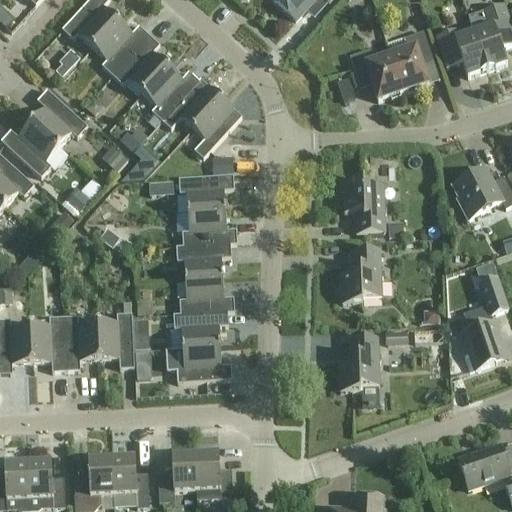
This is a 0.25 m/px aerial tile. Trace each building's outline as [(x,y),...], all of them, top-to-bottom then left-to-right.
[(25,0),(36,9),(44,0),(25,0)] [(92,52),(118,24),(103,11),(110,4),(105,0),(93,0),(62,34),(73,44),(78,39),(92,52)] [(334,0),(274,0),(272,3),(296,25),(318,0),(322,0),(329,6),(334,0)] [(0,8),(0,25),(8,33),(17,23),(0,8)] [(474,36),(487,75),(507,68),(502,53),(511,49),(511,30),(504,8),(469,20),(474,36)] [(118,24),(92,52),(107,65),(102,70),(113,80),(149,40),(139,30),(132,38),(118,24)] [(487,75),(474,36),(458,42),(455,34),(436,41),(447,72),(462,67),(468,82),(487,75)] [(390,59),(403,97),(429,89),(422,68),(433,64),(423,36),(389,47),(392,59),(390,59)] [(142,98),(168,70),(153,57),(160,49),(149,40),(113,80),(123,90),(128,84),(142,98)] [(403,97),(390,59),(374,65),(370,54),(350,61),(359,89),(371,85),(378,106),(403,97)] [(61,68),(55,74),(61,80),(68,74),(61,68)] [(161,125),(198,85),(189,76),(182,83),(168,70),(142,98),(157,111),(152,116),(161,125)] [(193,133),(221,102),(201,83),(199,85),(198,85),(161,125),(171,134),(181,122),(193,133)] [(336,88),(342,106),(354,102),(348,84),(336,88)] [(32,127),(59,152),(72,137),(77,142),(88,131),(47,94),(37,105),(45,112),(32,127)] [(94,118),(102,109),(94,102),(86,111),(94,118)] [(221,102),(193,133),(205,144),(194,155),(203,163),(242,121),(221,102)] [(11,135),(1,146),(41,182),(51,171),(56,175),(69,161),(59,152),(32,127),(18,141),(11,135)] [(128,137),(121,144),(134,155),(146,141),(138,134),(132,141),(128,137)] [(117,176),(128,164),(111,150),(101,162),(117,176)] [(0,205),(6,211),(19,197),(24,201),(34,190),(0,159),(0,205)] [(493,187),(485,172),(452,190),(459,202),(457,203),(468,225),(502,207),(506,214),(511,210),(511,196),(504,181),(493,187)] [(188,217),(225,215),(224,195),(234,194),(233,180),(179,183),(180,198),(187,197),(188,217)] [(364,190),(364,185),(343,186),(345,217),(364,216),(364,226),(356,226),(356,239),(385,237),(383,190),(364,190)] [(78,216),(90,203),(75,190),(64,202),(78,216)] [(63,215),(48,232),(57,240),(72,223),(63,215)] [(183,251),(231,248),(237,248),(237,234),(227,234),(225,215),(188,217),(189,236),(182,237),(183,251)] [(406,228),(388,229),(388,242),(406,242),(406,228)] [(511,257),(511,242),(501,247),(506,260),(511,257)] [(184,265),(185,285),(223,283),(221,263),(231,262),(231,248),(183,251),(176,251),(177,266),(184,265)] [(382,302),(380,254),(351,255),(351,267),(360,267),(360,277),(341,277),(342,308),(363,308),(363,302),(382,302)] [(25,264),(18,272),(27,280),(33,272),(25,264)] [(500,346),(492,321),(510,315),(499,282),(479,289),(486,311),(464,319),(470,335),(462,337),(469,357),(463,359),(469,377),(497,367),(496,363),(510,359),(506,345),(500,346)] [(180,319),(228,316),(235,316),(234,302),(224,302),(223,283),(185,285),(187,304),(179,305),(180,319)] [(12,296),(0,296),(0,305),(13,305),(12,296)] [(137,318),(152,318),(152,304),(136,304),(137,318)] [(425,328),(435,328),(435,315),(424,316),(425,328)] [(182,333),(183,353),(220,351),(219,331),(229,330),(228,316),(180,319),(174,319),(174,334),(182,333)] [(98,327),(100,364),(119,363),(120,373),(135,373),(132,318),(117,319),(117,326),(98,327)] [(100,364),(98,327),(78,328),(78,321),(64,322),(66,376),(80,375),(80,365),(100,364)] [(30,331),(32,368),(52,367),(52,377),(66,376),(64,322),(49,322),(50,330),(30,331)] [(32,368),(30,331),(11,331),(11,324),(0,324),(0,379),(13,379),(12,369),(32,368)] [(151,326),(136,326),(137,341),(151,340),(151,326)] [(386,350),(409,349),(408,336),(386,337),(386,350)] [(380,390),(378,342),(349,343),(349,355),(358,355),(358,365),(339,365),(340,396),(361,396),(360,390),(380,390)] [(220,351),(183,353),(184,372),(177,373),(178,388),(232,384),(231,370),(221,370),(220,351)] [(152,357),(138,358),(138,359),(138,366),(153,366),(152,357)] [(511,480),(501,450),(458,465),(468,495),(503,483),(511,509),(511,480)] [(219,458),(195,459),(197,495),(198,506),(233,504),(232,474),(220,475),(219,458)] [(174,497),(197,495),(195,459),(172,460),(173,477),(158,478),(159,508),(175,507),(174,497)] [(135,462),(112,463),(113,499),(114,511),(137,510),(136,511),(149,511),(148,478),(136,479),(135,462)] [(89,481),(74,482),(75,501),(75,511),(99,511),(102,509),(101,500),(113,499),(112,463),(88,464),(89,481)] [(28,467),(29,511),(65,511),(64,482),(52,483),(51,466),(28,467)] [(29,511),(28,467),(4,468),(5,485),(0,485),(0,511),(29,511)] [(382,511),(383,502),(353,501),(352,511),(382,511)]
